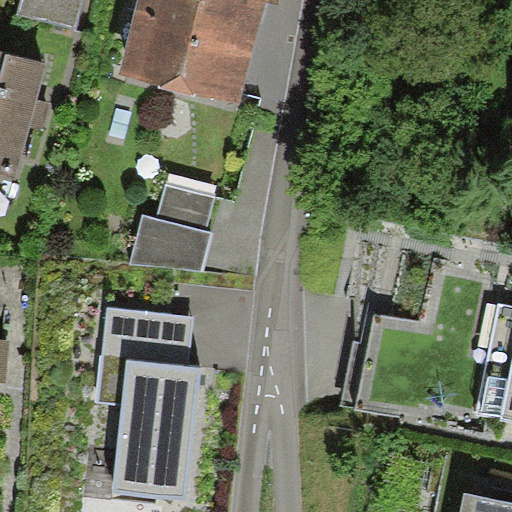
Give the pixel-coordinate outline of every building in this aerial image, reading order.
[(87,0),(24,0),(20,17),(80,32),(87,0)] [(142,0),(123,77),(239,106),(266,2),(277,5),(278,0),(142,0)] [(0,176),(20,182),(33,135),(47,139),(56,104),(42,101),(51,69),(0,54),(0,176)] [(130,265),(203,271),(213,237),(206,235),(216,199),(167,186),(158,219),(144,215),(130,265)] [(511,313),(511,273),(439,262),(428,329),(375,321),(360,418),(511,441),(511,411),(490,408),(504,312),(511,313)] [(110,308),(99,405),(126,408),(116,494),(187,503),(202,374),(186,372),(192,318),(139,311),(110,308)] [(511,313),(504,312),(490,408),(511,411),(511,313)] [(511,511),(511,502),(466,492),(461,511),(511,511)]
